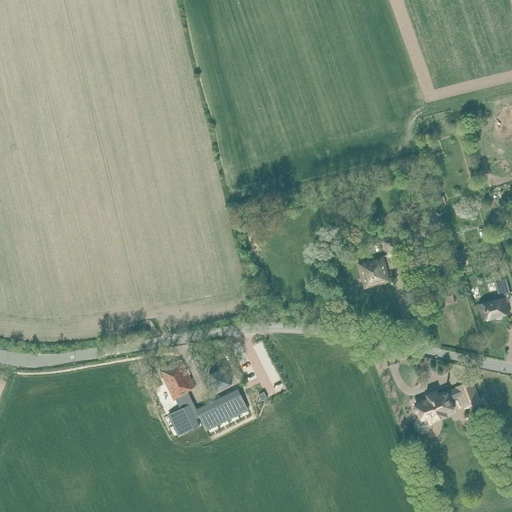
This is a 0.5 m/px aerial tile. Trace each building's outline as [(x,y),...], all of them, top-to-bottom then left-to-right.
[(438,197),(440,206),(446,204),(443,196),(438,197)] [(436,210),(429,221),(434,225),(442,214),(436,210)] [(389,256),(401,253),(398,239),(385,242),(389,256)] [(466,264),(462,250),(455,253),(458,266),(466,264)] [(365,288),(389,281),(383,257),(358,264),(365,288)] [(479,305),(484,321),(487,320),(488,323),(490,325),(494,323),(495,321),(494,317),(509,313),(504,295),(510,293),(506,280),(496,282),(501,298),(479,305)] [(447,304),(455,302),(453,295),(445,298),(447,304)] [(181,359),(158,370),(173,400),(175,399),(180,409),(169,414),(180,435),(200,425),(197,419),(200,417),(206,429),(248,409),(238,388),(196,409),(189,393),(188,390),(195,387),(181,359)] [(224,367),(207,375),(215,392),(232,384),(224,367)] [(415,422),(415,424),(415,425),(415,427),(416,428),(417,429),(418,430),(419,431),(420,432),(422,433),(423,433),(424,433),(426,433),(427,432),(428,432),(429,431),(430,430),(431,429),(431,428),(432,428),(432,426),(432,425),(432,424),(432,423),(432,422),(432,420),(431,419),(433,418),(434,420),(446,415),(445,413),(453,409),(449,398),(459,394),(462,401),(469,397),(472,405),(480,402),(472,382),(438,395),(437,392),(427,396),(428,399),(415,404),(420,416),(419,417),(418,417),(417,418),(416,419),(415,420),(415,422)] [(264,392),(258,395),(261,401),(267,398),(264,392)]
